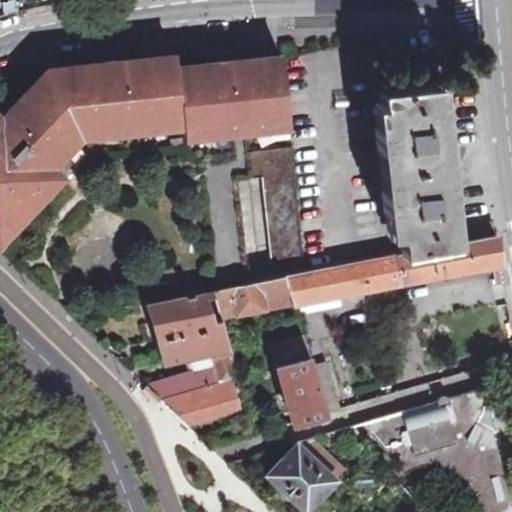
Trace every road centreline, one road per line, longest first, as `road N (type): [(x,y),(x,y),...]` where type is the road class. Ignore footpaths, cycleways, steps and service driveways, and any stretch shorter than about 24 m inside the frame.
road 1 (residential): [(296,0),(153,10),(0,39)]
road 2 (unclassified): [(128,511),(71,388),(0,317)]
road 3 (secondary): [(511,167),(494,0)]
